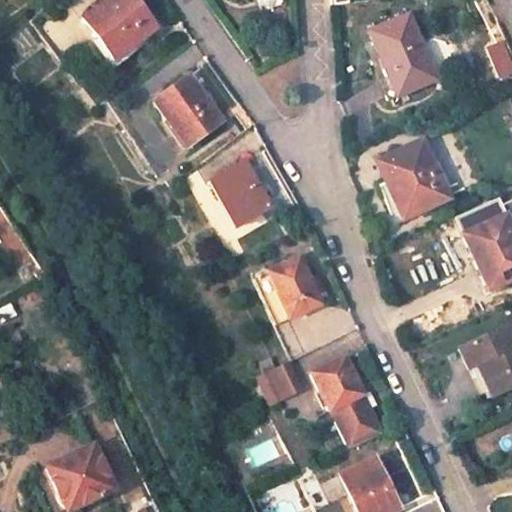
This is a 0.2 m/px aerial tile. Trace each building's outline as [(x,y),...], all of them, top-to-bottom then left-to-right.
[(131,0),(94,0),(77,12),(109,56),(151,26),(131,0)] [(409,12),(369,28),(396,90),(437,74),(409,12)] [(182,72),(144,98),(177,146),(214,122),(182,72)] [(422,135),(375,155),(386,178),(394,174),(409,208),(447,192),(422,135)] [(241,159),(210,176),(236,222),(268,205),(241,159)] [(386,178),(378,181),(393,215),(409,208),(394,174),(386,178)] [(210,176),(203,180),(229,227),(236,222),(210,176)] [(511,227),(504,211),(464,230),(489,284),(511,273),(511,227)] [(295,250),(247,272),(269,321),(321,299),(295,250)] [(511,339),(503,321),(454,344),(465,368),(475,364),(489,395),(511,384),(511,339)] [(342,355),(307,370),(341,446),(375,431),(365,407),(358,392),(342,355)] [(280,358),(262,367),(272,390),(290,381),(280,358)] [(364,389),(358,392),(365,407),(371,404),(364,389)] [(45,464),(65,509),(110,488),(89,443),(45,464)] [(371,458),(335,473),(352,511),(393,511),(394,511),(371,458)]
